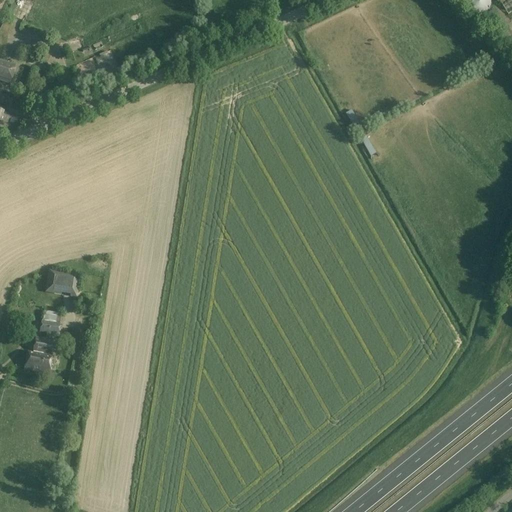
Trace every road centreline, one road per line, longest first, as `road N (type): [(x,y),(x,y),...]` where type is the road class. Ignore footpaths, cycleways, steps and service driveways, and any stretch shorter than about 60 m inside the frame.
road 1 (unclassified): [(0,145),(330,0)]
road 2 (motorway): [(511,383),(354,511)]
road 3 (motorway): [(394,511),(511,417)]
